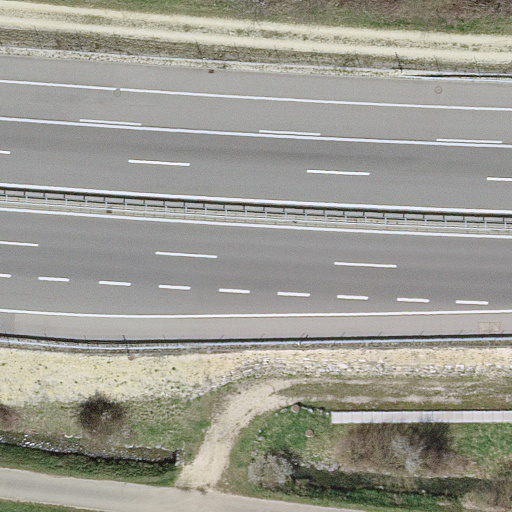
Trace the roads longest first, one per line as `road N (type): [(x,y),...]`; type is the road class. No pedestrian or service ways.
road 1 (track): [(0,6),(511,46)]
road 2 (motorway): [(511,179),(0,151)]
road 3 (motorway): [(0,242),(511,268)]
road 4 (track): [(181,511),(0,491)]
